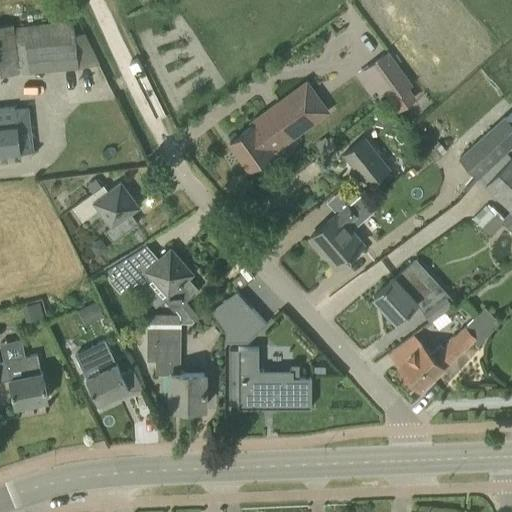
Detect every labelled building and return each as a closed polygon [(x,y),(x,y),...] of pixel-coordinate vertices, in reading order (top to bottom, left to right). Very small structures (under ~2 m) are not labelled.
[(0,73),(89,64),(86,39),(74,41),(72,22),(12,29),(12,25),(0,26),(0,73)] [(390,100),(397,111),(416,97),(409,87),(412,85),(388,51),(355,74),(372,98),(383,90),(390,100)] [(326,109),(313,94),(302,80),(251,122),(253,124),(229,142),(249,168),(272,151),(326,109)] [(0,154),(20,152),(18,130),(30,128),(28,106),(14,108),(15,118),(0,119),(0,154)] [(508,149),(511,145),(511,123),(505,116),(500,120),(491,129),(490,128),(457,157),(476,178),(509,150),(508,149)] [(368,185),(384,173),(389,168),(364,137),(343,154),(368,185)] [(511,156),(511,157),(507,152),(479,178),(485,185),(511,209),(511,212),(504,221),(511,229),(511,156)] [(113,240),(138,222),(130,212),(139,206),(120,181),(108,190),(103,184),(73,206),(83,220),(99,209),(111,225),(105,230),(113,240)] [(336,267),(351,254),(363,243),(346,223),(368,203),(359,193),(337,213),(309,237),(336,267)] [(120,291),(129,283),(135,290),(139,286),(155,305),(164,297),(175,310),(199,289),(188,277),(193,273),(170,247),(158,258),(153,252),(137,266),(131,260),(109,280),(120,291)] [(415,258),(395,276),(373,295),(396,320),(438,282),(415,258)] [(236,290),(210,309),(224,330),(225,331),(225,341),(239,341),(239,327),(255,312),(251,307),(236,290)] [(453,305),(444,293),(422,310),(430,321),(453,305)] [(96,302),(83,309),(91,324),(104,317),(96,302)] [(412,351),(398,365),(421,389),(472,340),(477,345),(500,323),(485,307),(443,346),(440,343),(430,353),(421,343),(412,351)] [(181,325),(147,324),(147,360),(155,360),(155,373),(170,373),(170,407),(204,407),(204,372),(180,372),(181,325)] [(105,340),(74,354),(85,377),(98,403),(128,388),(116,362),(115,362),(108,347),(105,340)] [(230,348),(229,401),(237,401),(237,407),(255,407),(255,410),(264,410),(271,410),(276,410),(276,407),(311,407),(311,377),(299,377),(299,364),(291,364),(290,370),(264,370),(264,369),(259,369),(259,364),(259,347),(238,347),(238,348),(230,348)] [(0,360),(0,380),(10,379),(15,405),(47,399),(41,371),(40,372),(37,353),(6,359),(0,360)]
